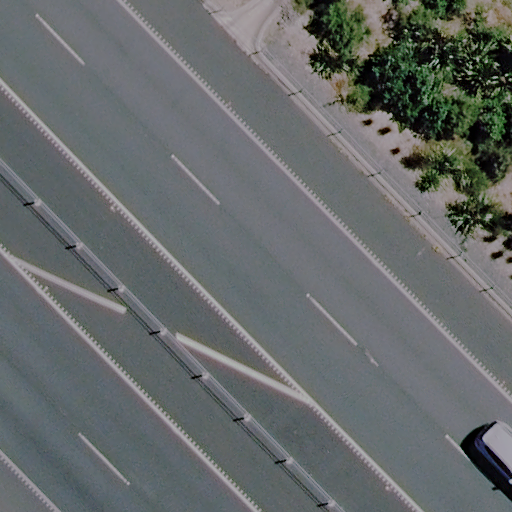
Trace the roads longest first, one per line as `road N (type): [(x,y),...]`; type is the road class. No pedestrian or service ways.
road 1 (motorway): [(75,0),(511,444)]
road 2 (motorway): [(235,511),(0,263)]
